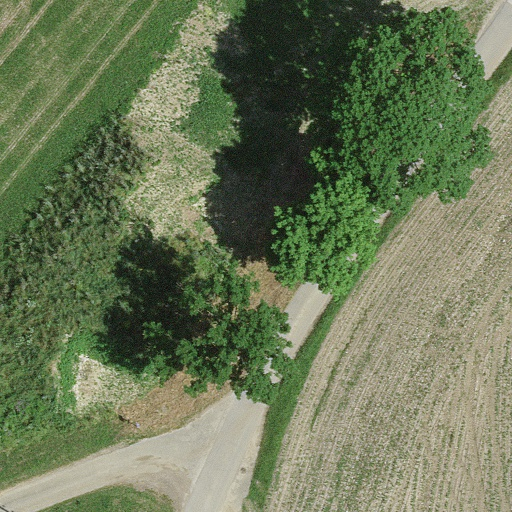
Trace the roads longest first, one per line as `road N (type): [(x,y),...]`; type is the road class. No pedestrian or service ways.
road 1 (track): [(200,511),(223,450),(295,320),(511,23)]
road 2 (track): [(0,507),(111,465),(223,450)]
